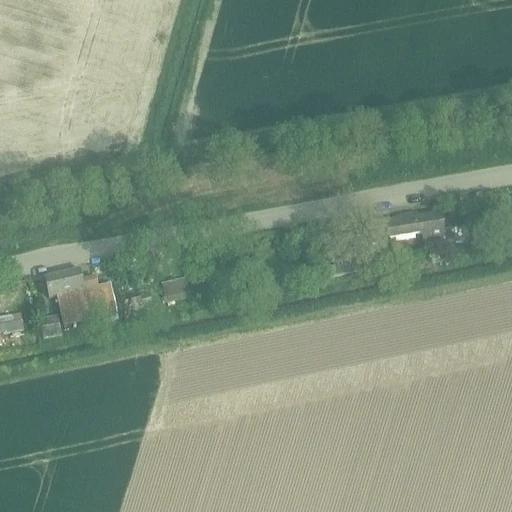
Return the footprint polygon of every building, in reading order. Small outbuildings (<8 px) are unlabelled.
[(447,240),(443,216),(416,220),(415,216),(365,223),(370,257),(393,253),(391,243),(422,238),(422,244),(447,240)] [(360,263),(327,269),(329,279),(362,273),(360,263)] [(81,271),(45,279),(49,301),(57,300),(63,327),(118,316),(112,287),(98,290),(96,279),(83,282),(81,273),(81,271)] [(163,284),(167,306),(190,302),(186,280),(163,284)] [(0,336),(23,333),(20,316),(0,319),(0,336)]
